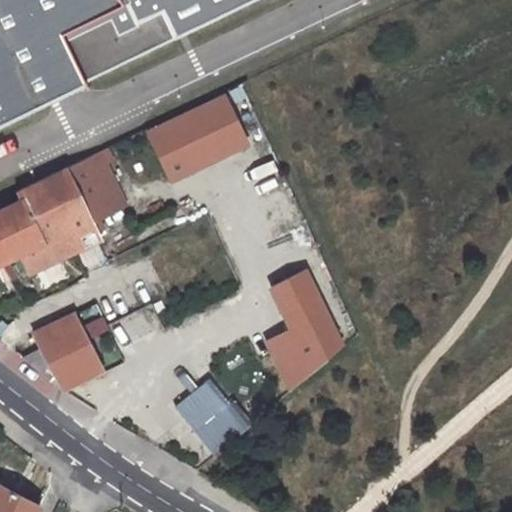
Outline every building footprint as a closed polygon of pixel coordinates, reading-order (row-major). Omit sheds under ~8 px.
[(0,0),(0,121),(86,79),(74,54),(65,37),(113,14),(121,29),(139,20),(128,0),(0,0)] [(128,0),(139,20),(121,29),(113,14),(65,37),(74,54),(164,10),(184,0),(128,0)] [(177,35),(248,0),(184,0),(164,10),(74,54),(86,79),(177,35)] [(223,96),(151,132),(172,174),(244,139),(223,96)] [(112,187),(94,152),(77,160),(95,195),(112,187)] [(19,199),(40,242),(19,252),(29,272),(113,229),(95,195),(77,160),(15,190),(19,199)] [(0,261),(19,252),(40,242),(19,199),(0,208),(0,261)] [(294,330),(274,343),(296,390),(346,347),(309,271),(273,288),(294,330)] [(43,350),(62,390),(103,369),(74,312),(34,333),(43,350)] [(43,350),(26,358),(62,390),(43,350)] [(213,382),(183,407),(219,451),(250,425),(213,382)] [(35,511),(40,504),(38,502),(40,497),(27,490),(23,497),(0,483),(0,511),(35,511)]
